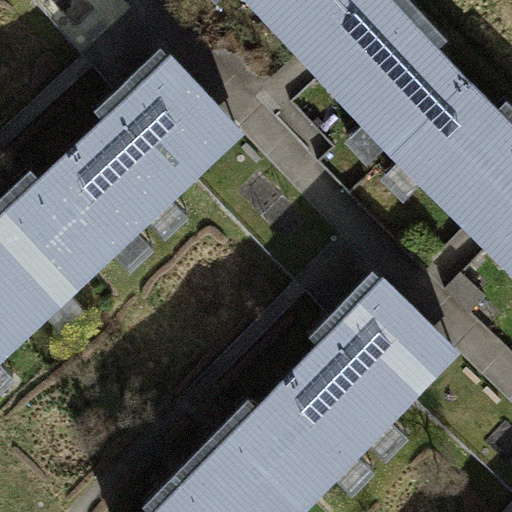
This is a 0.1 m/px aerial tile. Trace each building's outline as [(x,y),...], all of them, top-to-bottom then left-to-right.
[(252,0),(404,150),(473,76),(396,0),(252,0)] [(231,133),(159,55),(27,175),(99,254),(231,133)] [(511,114),(473,76),(404,150),(511,257),(511,114)] [(0,344),(99,254),(27,175),(0,200),(0,344)] [(439,359),(361,285),(242,411),(318,487),(439,359)] [(294,511),(318,487),(242,411),(146,511),(294,511)]
